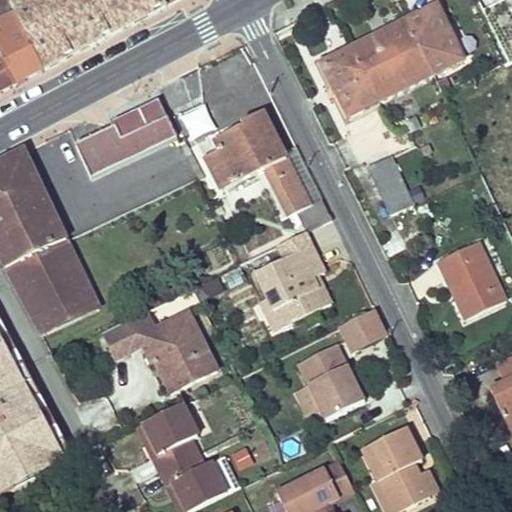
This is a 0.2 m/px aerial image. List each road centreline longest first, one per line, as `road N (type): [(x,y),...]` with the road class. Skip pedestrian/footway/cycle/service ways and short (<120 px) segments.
road 1 (residential): [(240,9),(494,511)]
road 2 (tertiary): [(0,130),(240,9)]
road 3 (residential): [(118,511),(0,290)]
